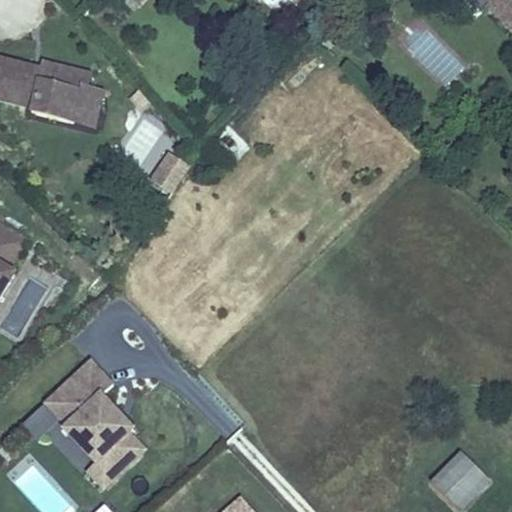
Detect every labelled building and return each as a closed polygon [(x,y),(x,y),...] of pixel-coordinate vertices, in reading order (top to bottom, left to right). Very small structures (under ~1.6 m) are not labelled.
[(511,0),(494,0),(511,17),(511,0)] [(0,47),(0,88),(39,97),(38,101),(100,116),(108,80),(93,76),(96,62),(88,60),(78,59),(63,58),(49,55),(48,59),(46,65),(35,62),(36,56),(0,47)] [(36,56),(35,62),(46,65),(48,59),(36,56)] [(4,274),(23,245),(0,230),(0,295),(11,278),(4,274)] [(93,348),(48,391),(63,406),(102,447),(90,458),(107,475),(148,436),(131,419),(135,415),(104,382),(115,371),(93,348)] [(41,428),(63,406),(48,391),(26,413),(41,428)] [(453,493),(488,463),(461,433),(427,463),(453,493)] [(253,511),(240,497),(223,511),(253,511)] [(113,511),(100,503),(94,511),(113,511)]
